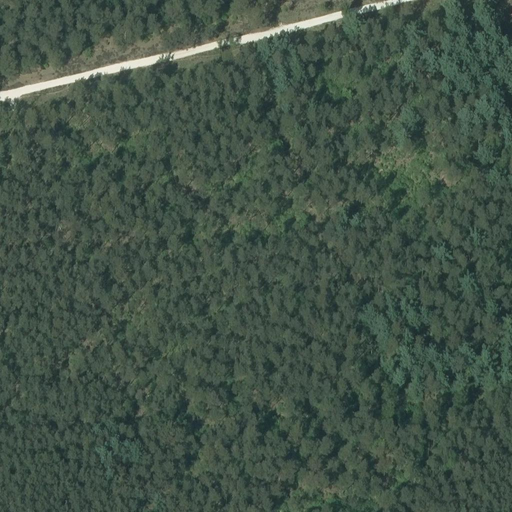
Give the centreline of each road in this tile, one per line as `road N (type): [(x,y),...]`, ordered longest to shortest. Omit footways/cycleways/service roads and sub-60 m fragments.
road 1 (track): [(0,441),(511,394)]
road 2 (track): [(0,96),(401,0)]
